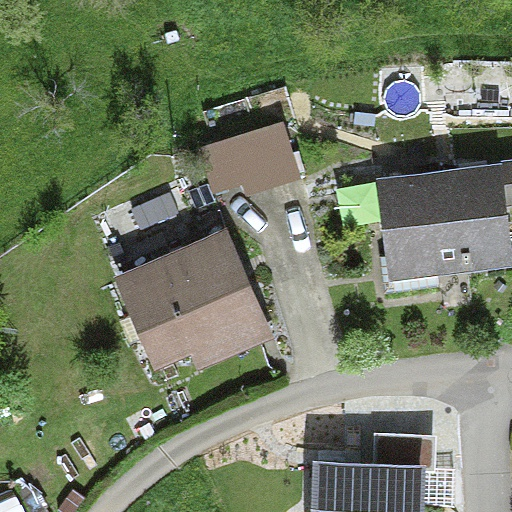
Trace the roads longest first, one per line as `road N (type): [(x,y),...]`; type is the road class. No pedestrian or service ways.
road 1 (residential): [(484,365),(328,389),(168,456)]
road 2 (residential): [(491,511),(484,365)]
